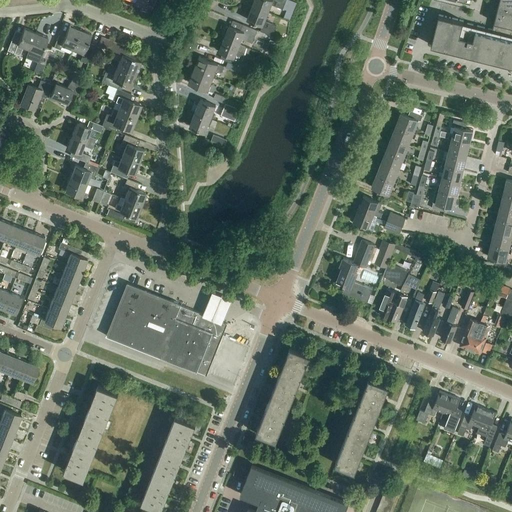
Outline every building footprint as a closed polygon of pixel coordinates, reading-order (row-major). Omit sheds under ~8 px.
[(254,0),(252,6),(268,13),(271,4),(283,9),(286,0),(254,0)] [(463,21),(439,15),(431,45),(511,65),(511,0),(499,0),(495,19),(492,30),(463,22),(463,21)] [(268,13),(252,6),(247,19),(262,25),(260,31),(272,36),(276,25),(265,21),(268,13)] [(62,45),(72,50),(80,30),(72,27),(73,26),(70,24),(64,37),(59,35),(54,47),(60,50),(62,45)] [(226,33),(224,38),(239,44),(241,39),(252,43),(257,30),(243,24),(241,30),(229,25),(229,27),(226,26),(224,32),(226,33)] [(23,47),(29,49),(36,33),(24,28),(21,34),(15,32),(7,50),(14,53),(20,56),(23,47)] [(80,30),(72,50),(83,54),(80,61),(86,63),(94,45),(88,43),(91,35),(80,30)] [(36,33),(29,49),(37,52),(35,57),(39,59),(38,62),(45,65),(52,47),(52,46),(50,50),(44,47),(48,37),(36,33)] [(122,54),(117,67),(136,74),(141,61),(135,59),(138,51),(112,41),(101,37),(98,45),(122,54)] [(221,58),(228,61),(239,66),(244,53),(237,50),(239,44),(224,38),(219,51),(223,53),(221,58)] [(199,56),(194,69),(213,77),(216,70),(221,73),(224,66),(199,56)] [(239,66),(228,61),(226,67),(237,72),(253,78),(255,72),(239,66)] [(37,62),(34,71),(41,74),(45,65),(38,62),(37,62)] [(101,82),(117,88),(121,90),(123,84),(131,87),(136,74),(117,67),(114,76),(105,72),(101,82)] [(213,77),(194,69),(188,82),(214,92),(216,86),(210,83),(213,77)] [(49,97),(55,100),(56,99),(67,103),(71,93),(77,95),(84,78),(75,74),(73,79),(73,78),(67,88),(56,83),(51,94),(50,93),(49,97)] [(82,82),(89,85),(91,79),(85,77),(82,82)] [(28,83),(20,103),(34,108),(39,96),(46,98),(51,84),(41,80),(38,87),(28,83)] [(114,108),(113,109),(136,117),(141,104),(129,100),(131,94),(121,90),(117,88),(112,100),(116,101),(113,108),(114,108)] [(226,103),(232,106),(234,101),(226,98),(227,97),(215,93),(213,99),(226,103)] [(200,99),(195,113),(210,119),(216,105),(200,99)] [(232,106),(226,103),(221,115),(234,121),(239,109),(232,106)] [(136,117),(113,109),(111,116),(107,114),(102,125),(116,131),(119,125),(131,130),(136,117)] [(401,113),(396,125),(416,134),(418,129),(415,127),(418,120),(420,121),(423,115),(410,110),(408,116),(401,113)] [(210,119),(195,113),(189,126),(205,132),(210,119)] [(77,122),(72,135),(94,144),(96,139),(87,136),(90,128),(100,132),(103,126),(89,120),(87,126),(77,122)] [(470,144),(473,131),(465,129),(467,123),(454,120),(452,126),(455,126),(453,134),(450,133),(448,138),(470,144)] [(425,133),(430,135),(433,125),(428,124),(425,133)] [(396,125),(391,137),(408,144),(411,137),(414,138),(416,134),(396,125)] [(434,134),(439,136),(440,131),(442,127),(436,125),(434,134)] [(211,141),(225,146),(227,140),(213,134),(211,141)] [(436,145),(439,136),(434,134),(431,144),(436,145)] [(94,144),(72,135),(67,148),(77,152),(74,158),(88,163),(91,157),(81,153),(83,146),(92,149),(94,144)] [(125,148),(122,155),(139,162),(143,150),(137,147),(140,140),(125,135),(120,146),(125,148)] [(391,137),(386,150),(407,158),(408,153),(405,152),(408,144),(391,137)] [(451,144),(449,152),(467,156),(470,144),(448,138),(447,143),(451,144)] [(423,140),(420,149),(426,151),(428,141),(423,140)] [(426,151),(420,149),(418,159),(423,160),(426,151)] [(386,150),(381,162),(398,169),(401,161),(405,163),(407,158),(386,150)] [(429,150),(426,160),(432,161),(435,152),(429,150)] [(443,159),(442,164),(464,169),(467,156),(449,152),(447,160),(443,159)] [(111,172),(125,178),(128,171),(134,174),(139,162),(122,155),(119,162),(115,160),(110,172),(111,172)] [(432,161),(426,160),(424,169),(429,171),(432,161)] [(75,165),(70,177),(86,184),(89,176),(94,178),(98,167),(85,162),(83,168),(75,165)] [(381,162),(376,174),(397,182),(399,177),(395,176),(398,169),(381,162)] [(445,170),(443,177),(460,182),(464,169),(442,164),(441,169),(445,170)] [(416,165),(413,174),(419,176),(421,167),(416,165)] [(397,182),(376,174),(371,186),(379,189),(377,195),(389,200),(392,194),(389,193),(391,186),(395,187),(397,182)] [(419,176),(413,174),(410,184),(416,185),(419,176)] [(422,175),(419,185),(425,186),(427,177),(422,175)] [(86,184),(70,177),(65,190),(81,196),(86,198),(88,193),(83,192),(86,184)] [(437,184),(436,189),(457,194),(460,182),(443,177),(441,185),(437,184)] [(127,192),(124,199),(141,205),(146,194),(139,191),(142,184),(127,178),(122,190),(127,192)] [(511,180),(506,179),(503,192),(511,194),(511,180)] [(425,186),(419,185),(417,194),(422,196),(425,186)] [(104,191),(97,188),(92,200),(99,203),(104,191)] [(457,194),(436,189),(435,194),(438,195),(436,203),(433,202),(432,208),(445,211),(446,206),(454,208),(457,194)] [(111,193),(104,191),(99,203),(106,205),(111,193)] [(406,200),(411,202),(414,192),(408,191),(406,200)] [(511,194),(503,192),(500,205),(511,207),(511,194)] [(363,195),(358,208),(377,216),(377,215),(374,214),(378,201),(363,195)] [(141,205),(124,199),(121,206),(117,204),(115,209),(120,211),(119,211),(136,217),(141,205)] [(511,207),(500,205),(497,217),(511,221),(511,207)] [(377,216),(358,208),(353,221),(368,227),(371,220),(375,221),(377,216)] [(109,209),(107,215),(119,220),(121,214),(109,209)] [(390,212),(387,220),(402,226),(405,218),(390,212)] [(511,221),(497,217),(494,230),(511,235),(511,232),(511,221)] [(0,220),(0,238),(5,240),(11,224),(12,224),(4,221),(0,220)] [(402,226),(387,220),(384,227),(399,233),(402,226)] [(5,240),(16,245),(23,229),(23,228),(15,225),(15,226),(11,224),(5,240)] [(16,245),(27,249),(34,233),(26,230),(23,229),(16,245)] [(494,230),(491,243),(511,248),(511,242),(510,242),(511,235),(494,230)] [(34,233),(27,249),(42,255),(46,243),(43,242),(44,240),(45,237),(37,234),(34,233)] [(383,239),(375,262),(386,267),(395,244),(383,239)] [(342,292),(367,302),(373,289),(354,281),(358,272),(355,271),(358,264),(366,267),(375,245),(362,240),(353,262),(343,258),(340,266),(342,267),(336,283),(345,286),(342,292)] [(71,253),(67,264),(83,270),(86,263),(85,263),(87,259),(80,256),(82,250),(67,244),(62,243),(61,242),(59,248),(71,253)] [(395,248),(416,258),(418,253),(397,243),(395,248)] [(511,248),(491,243),(487,256),(495,258),(494,264),(507,267),(508,261),(505,260),(507,252),(511,253),(511,248)] [(418,253),(416,258),(414,261),(422,264),(426,257),(418,253)] [(44,257),(40,267),(46,269),(49,260),(44,257)] [(10,266),(19,269),(21,264),(12,260),(10,266)] [(383,276),(401,285),(408,271),(389,262),(383,276)] [(21,264),(19,269),(28,273),(30,268),(21,264)] [(67,264),(62,275),(79,281),(81,275),(82,271),(83,271),(83,270),(67,264)] [(46,269),(40,267),(36,276),(42,278),(46,269)] [(7,268),(4,273),(14,277),(16,272),(7,268)] [(378,282),(380,274),(366,269),(363,277),(378,282)] [(17,279),(27,282),(29,277),(20,273),(17,279)] [(404,283),(416,290),(421,280),(409,274),(404,283)] [(62,275),(58,286),(74,292),(77,286),(78,282),(79,281),(62,275)] [(35,280),(31,289),(37,291),(40,282),(35,280)] [(432,283),(426,300),(433,303),(439,286),(432,283)] [(492,293),(506,298),(510,289),(496,283),(492,293)] [(107,333),(106,335),(206,375),(227,324),(223,322),(222,322),(204,314),(178,304),(178,303),(170,299),(169,301),(128,284),(108,334),(107,333)] [(58,286),(53,297),(70,304),(72,297),(74,293),(74,292),(58,286)] [(3,309),(10,293),(0,288),(0,307),(3,309)] [(380,314),(388,317),(393,302),(390,301),(394,291),(387,288),(379,310),(381,311),(380,314)] [(37,291),(31,289),(27,298),(33,300),(37,291)] [(435,317),(445,293),(439,291),(434,303),(433,303),(423,331),(426,332),(427,334),(430,335),(432,335),(433,335),(440,319),(435,317)] [(211,294),(204,314),(222,322),(226,313),(230,302),(231,299),(213,292),(211,294)] [(418,292),(406,324),(410,325),(411,326),(413,327),(416,327),(424,305),(421,303),(424,294),(418,292)] [(10,293),(3,309),(10,312),(15,313),(21,297),(10,293)] [(393,302),(388,317),(396,320),(397,317),(399,318),(407,297),(401,294),(397,303),(393,302)] [(442,305),(449,307),(453,296),(447,294),(442,305)] [(460,307),(467,310),(472,297),(466,294),(460,307)] [(53,297),(49,308),(65,315),(68,308),(69,304),(69,305),(70,304),(53,297)] [(511,300),(511,301),(506,298),(500,315),(511,320),(511,316),(511,300)] [(449,341),(451,341),(457,326),(453,324),(459,308),(453,306),(441,337),(444,339),(446,340),(448,341),(449,341)] [(65,315),(49,308),(44,320),(32,315),(30,321),(51,329),(53,324),(58,326),(61,327),(64,319),(63,319),(65,316),(65,315)] [(466,347),(470,349),(483,315),(476,313),(474,319),(475,319),(470,331),(466,330),(460,345),(462,346),(464,347),(466,347)] [(483,315),(470,349),(474,350),(476,352),(478,352),(480,353),(486,337),(485,337),(490,325),(487,324),(490,318),(483,315)] [(256,432),(277,440),(311,354),(290,346),(256,432)] [(0,363),(0,369),(9,373),(16,357),(9,354),(5,353),(5,352),(4,352),(0,363)] [(9,373),(20,377),(27,361),(20,358),(20,359),(16,357),(9,373)] [(27,361),(20,377),(32,382),(37,368),(37,369),(39,366),(31,363),(27,361)] [(335,463),(355,471),(389,385),(369,377),(335,463)] [(64,470),(84,479),(119,392),(98,384),(64,470)] [(14,397),(24,400),(26,394),(16,390),(14,397)] [(437,410),(443,412),(450,394),(440,390),(435,403),(429,400),(425,411),(420,410),(416,419),(424,422),(427,413),(434,416),(437,410)] [(1,400),(10,404),(12,398),(3,394),(1,400)] [(450,394),(443,412),(441,418),(449,421),(446,429),(454,432),(462,410),(456,408),(460,398),(450,394)] [(12,398),(10,404),(19,407),(22,402),(12,398)] [(473,424),(479,426),(486,409),(476,405),(471,417),(465,415),(457,433),(463,436),(466,428),(470,430),(473,424)] [(5,409),(0,421),(17,427),(20,420),(19,420),(21,415),(5,409)] [(486,409),(479,426),(479,427),(477,432),(487,436),(484,444),(490,446),(497,428),(491,425),(496,413),(486,409)] [(141,501),(162,509),(196,423),(176,415),(141,501)] [(508,439),(511,440),(511,418),(511,419),(505,434),(499,432),(492,449),(498,452),(501,445),(506,447),(508,439)] [(0,421),(0,433),(12,438),(15,431),(16,427),(17,427),(0,421)] [(0,433),(0,446),(8,450),(11,442),(12,439),(12,438),(0,433)] [(424,458),(440,466),(443,458),(427,451),(424,458)] [(246,511),(345,511),(349,502),(332,495),(317,489),(252,464),(247,477),(240,494),(259,502),(258,506),(256,510),(249,507),(246,511)] [(477,482),(479,475),(473,473),(470,480),(477,482)] [(387,484),(385,490),(397,495),(399,489),(387,484)] [(385,490),(382,496),(394,500),(397,495),(385,490)] [(382,496),(380,501),(392,506),(394,500),(382,496)] [(380,501),(378,507),(390,511),(392,506),(380,501)]
